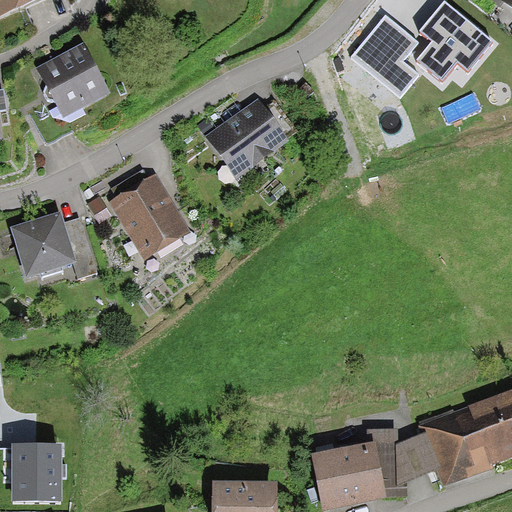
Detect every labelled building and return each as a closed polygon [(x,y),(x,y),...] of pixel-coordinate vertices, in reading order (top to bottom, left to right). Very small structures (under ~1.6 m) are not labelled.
[(0,0),(0,14),(34,0),(0,0)] [(500,0),(489,0),(499,8),(504,3),(500,0)] [(511,0),(500,0),(504,3),(511,9),(511,0)] [(493,41),(445,2),(420,31),(432,41),(417,60),(442,80),(457,63),(467,72),(493,41)] [(419,43),(385,16),(352,57),(400,96),(419,74),(404,61),(419,43)] [(111,93),(84,42),(36,68),(64,118),(111,93)] [(289,141),(257,98),(205,136),(237,179),(289,141)] [(111,189),(116,197),(108,202),(144,261),(192,233),(156,173),(148,179),(143,170),(111,189)] [(100,196),(87,204),(95,216),(108,208),(100,196)] [(61,212),(11,227),(26,277),(73,263),(76,262),(64,222),(61,212)] [(83,217),(64,222),(76,262),(73,263),(78,279),(100,273),(83,217)] [(511,457),(511,388),(468,406),(468,407),(419,426),(422,433),(426,432),(441,469),(437,471),(443,487),(494,467),(493,464),(511,457)] [(367,429),(367,443),(375,441),(387,498),(407,496),(407,482),(397,487),(396,444),(398,444),(398,429),(367,429)] [(398,444),(396,444),(397,487),(407,482),(437,471),(441,469),(426,432),(422,433),(398,444)] [(367,443),(312,454),(323,510),(387,498),(375,441),(367,443)] [(62,501),(62,444),(12,444),(12,501),(62,501)] [(277,511),(278,481),(213,480),(211,511),(277,511)]
